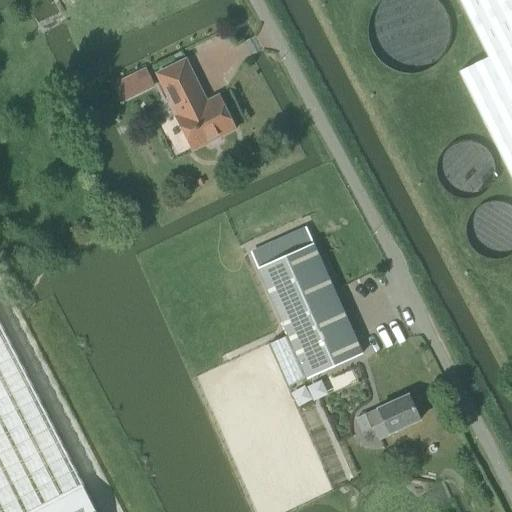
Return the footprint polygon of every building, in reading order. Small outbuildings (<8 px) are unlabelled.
[(511,0),(457,0),(486,57),(511,44),(511,0)] [(511,44),(486,57),(457,71),(511,180),(511,44)] [(217,96),(204,102),(183,60),(155,74),(177,116),(175,117),(191,150),(206,143),(210,146),(219,141),(219,136),(233,129),(217,96)] [(148,76),(121,90),(126,100),(153,86),(148,76)] [(305,231),(250,255),(256,268),(286,335),(280,338),(267,344),(286,385),(286,387),(305,379),(318,373),(360,354),(305,231)] [(94,511),(0,327),(0,511),(94,511)] [(363,414),(354,418),(360,431),(369,428),(371,427),(377,440),(388,435),(387,434),(418,420),(407,395),(376,409),(363,414)]
